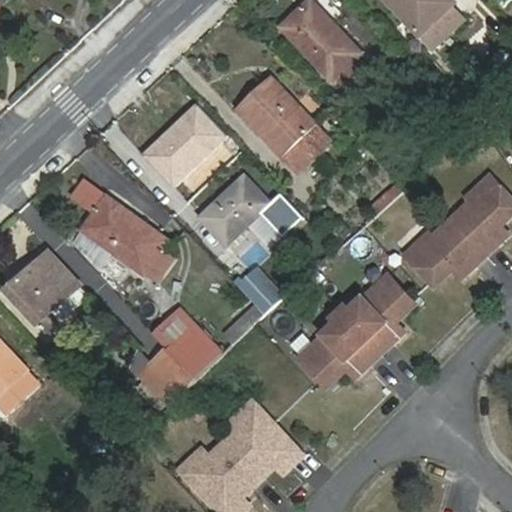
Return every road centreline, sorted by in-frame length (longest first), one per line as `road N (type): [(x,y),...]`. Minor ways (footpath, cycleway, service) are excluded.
road 1 (tertiary): [(189,0),(0,174)]
road 2 (residential): [(337,511),(432,414)]
road 3 (residential): [(432,414),(511,316)]
